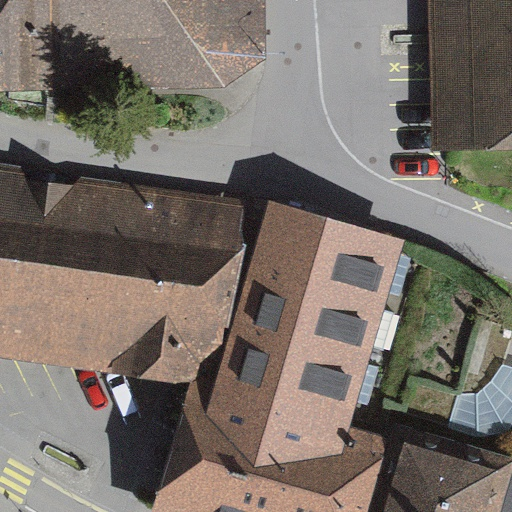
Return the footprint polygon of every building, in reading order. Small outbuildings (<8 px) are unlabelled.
[(0,0),(0,78),(28,78),(28,62),(262,57),(260,0),(0,0)] [(511,0),(456,0),(459,129),(511,128),(511,0)] [(0,326),(200,353),(219,218),(0,188),(0,326)] [(288,217),(239,385),(340,415),(390,247),(288,217)] [(176,511),(360,511),(382,441),(211,391),(176,511)] [(386,496),(381,511),(511,511),(511,473),(402,441),(395,466),(383,462),(374,493),(386,496)]
